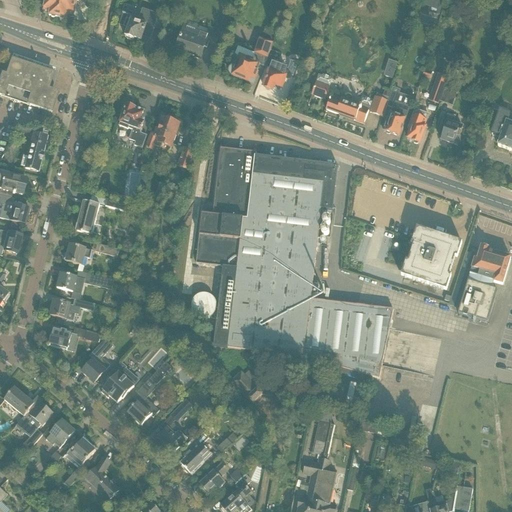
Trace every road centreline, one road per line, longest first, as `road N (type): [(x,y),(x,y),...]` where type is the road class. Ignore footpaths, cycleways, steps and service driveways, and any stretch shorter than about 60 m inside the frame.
road 1 (secondary): [(511,208),(146,74)]
road 2 (residential): [(16,351),(90,64)]
road 3 (residential): [(189,511),(16,351)]
